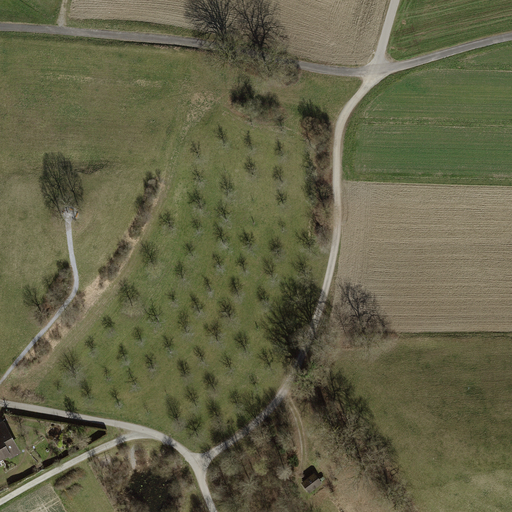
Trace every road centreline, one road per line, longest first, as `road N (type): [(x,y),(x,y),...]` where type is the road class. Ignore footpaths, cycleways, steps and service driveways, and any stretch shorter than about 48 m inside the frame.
road 1 (track): [(195,465),(263,416),(301,361),(335,247),(338,126),(374,70),(395,0)]
road 2 (track): [(0,27),(181,41),(346,71),(403,66),(511,36)]
road 3 (track): [(214,511),(190,457),(164,438),(0,403)]
road 4 (track): [(0,382),(73,296),(68,211)]
road 5 (track): [(147,431),(0,500)]
